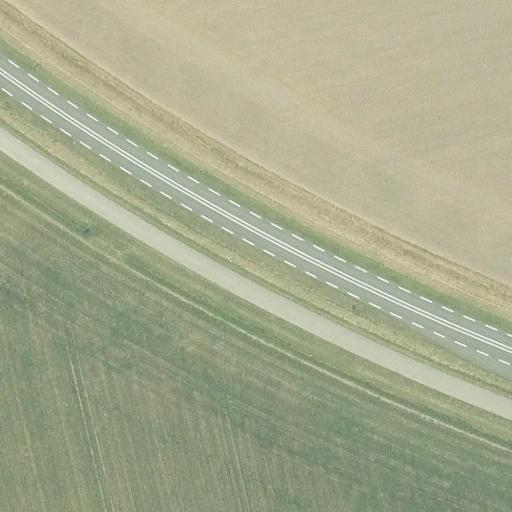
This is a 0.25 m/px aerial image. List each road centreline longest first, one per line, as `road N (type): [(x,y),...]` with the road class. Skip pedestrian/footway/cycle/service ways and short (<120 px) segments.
road 1 (primary): [(511,349),(283,244),(0,69)]
road 2 (unclassified): [(511,411),(281,312),(0,139)]
